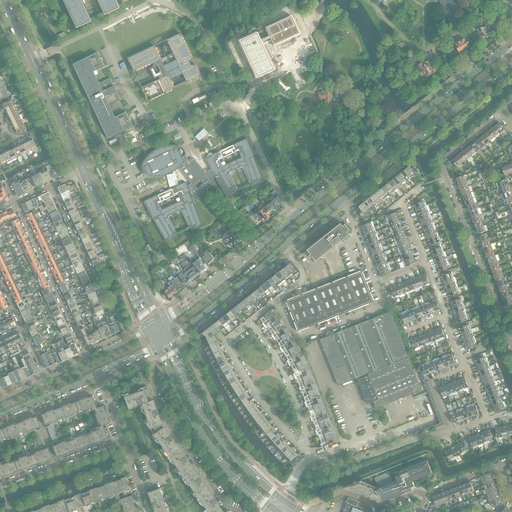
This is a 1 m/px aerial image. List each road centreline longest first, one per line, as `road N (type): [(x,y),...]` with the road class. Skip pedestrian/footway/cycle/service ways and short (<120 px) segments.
road 1 (secondary): [(511,41),(159,321)]
road 2 (residential): [(511,305),(498,309),(442,162),(500,112)]
road 3 (secondary): [(342,198),(511,63)]
road 4 (residential): [(239,511),(225,505),(165,419),(151,381),(107,397)]
road 5 (secondary): [(284,501),(214,429),(168,340)]
road 6 (secondary): [(158,346),(203,436),(271,508)]
road 7 (tertiary): [(1,0),(81,171)]
road 8 (tertiary): [(85,168),(6,0)]
road 9 (residential): [(14,202),(89,359)]
road 10 (tertiary): [(0,417),(158,346)]
road 11 (tertiary): [(81,171),(150,328)]
road 12 (tertiary): [(159,321),(85,168)]
road 13 (residential): [(279,299),(299,339),(384,306),(375,283)]
road 14 (residential): [(299,444),(227,343),(249,323)]
road 15 (secondary): [(168,340),(285,246)]
road 16 (residential): [(299,444),(305,436),(284,379),(249,323)]
road 17 (residential): [(123,440),(0,484)]
road 18 (residential): [(10,511),(131,466)]
road 19 (residential): [(51,186),(110,299)]
